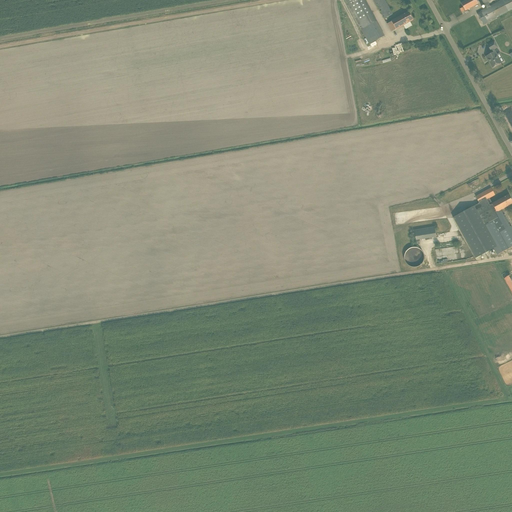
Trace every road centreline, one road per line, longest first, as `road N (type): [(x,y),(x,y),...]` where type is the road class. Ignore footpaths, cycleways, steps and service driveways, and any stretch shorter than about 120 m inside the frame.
road 1 (track): [(0,337),(511,257)]
road 2 (track): [(0,46),(269,0)]
road 3 (unclassified): [(511,154),(426,0)]
